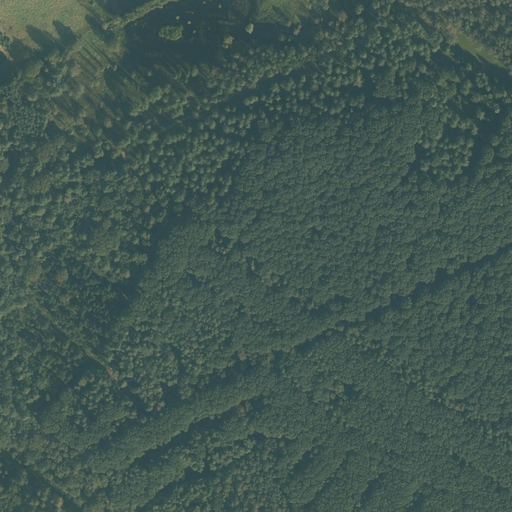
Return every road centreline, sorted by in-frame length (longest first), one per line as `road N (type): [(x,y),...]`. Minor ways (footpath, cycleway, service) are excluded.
road 1 (track): [(115,155),(511,420)]
road 2 (track): [(426,0),(115,155)]
road 3 (track): [(511,233),(353,315)]
road 4 (track): [(118,511),(0,437)]
road 5 (track): [(115,155),(7,213)]
